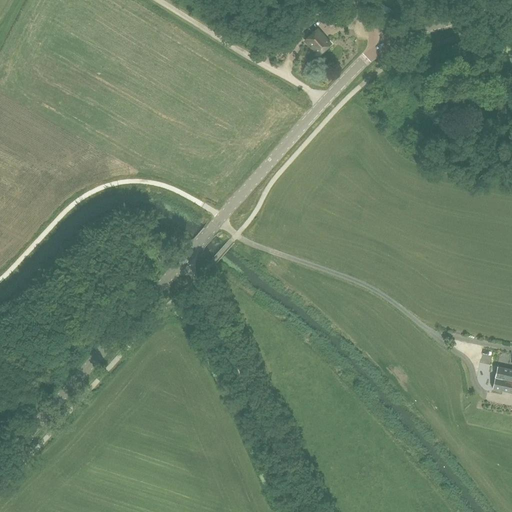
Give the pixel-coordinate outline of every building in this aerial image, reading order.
[(393,10),(381,4),(376,13),(388,19),(393,10)] [(300,13),(290,23),(296,30),(306,20),(300,13)] [(298,28),(303,36),(315,29),(311,21),(298,28)] [(318,56),(331,44),(318,30),(305,41),(318,56)] [(494,378),(511,381),(511,369),(497,367),(494,378)] [(511,392),(511,381),(494,378),(492,389),(511,392)]
